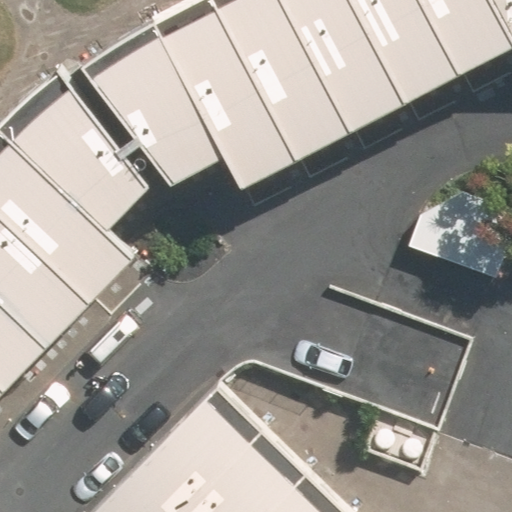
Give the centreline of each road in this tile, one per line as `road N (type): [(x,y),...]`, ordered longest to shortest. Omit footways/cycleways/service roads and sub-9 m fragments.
road 1 (unknown): [(511,394),(474,482),(457,500),(429,507),(270,385)]
road 2 (unknown): [(357,188),(511,302)]
